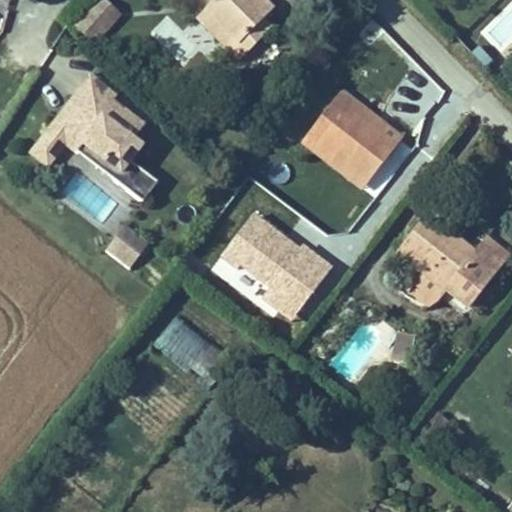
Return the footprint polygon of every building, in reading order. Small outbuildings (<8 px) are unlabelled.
[(95,40),(117,15),(99,0),(78,24),(95,40)] [(261,0),(212,0),(214,1),(205,10),(240,44),(263,21),(273,11),(261,0)] [(240,44),(205,10),(197,18),(240,61),(271,30),(263,21),(240,44)] [(130,141),(142,126),(110,102),(114,97),(89,79),(68,106),(78,114),(69,127),(59,119),(32,154),(35,158),(38,162),(42,164),(48,166),(64,144),(78,154),(91,152),(119,174),(113,182),(142,203),(157,184),(129,162),(140,148),(130,141)] [(374,120),(340,93),(334,100),(334,101),(395,148),(401,141),(374,120)] [(395,148),(334,101),(307,136),(368,184),(395,148)] [(69,127),(78,114),(68,106),(59,119),(69,127)] [(368,184),(307,136),(302,142),(364,189),(368,184)] [(119,174),(91,152),(78,154),(113,182),(119,174)] [(467,308),(503,262),(482,245),(474,256),(426,218),(398,254),(399,254),(448,292),(467,308)] [(125,251),(137,235),(125,226),(113,242),(125,251)] [(207,267),(225,243),(208,229),(189,253),(207,267)] [(129,271),(141,254),(138,251),(145,242),(137,235),(125,251),(113,242),(105,252),(129,271)] [(506,257),(486,240),(482,245),(503,262),(506,257)] [(141,254),(149,244),(145,242),(138,251),(141,254)] [(225,243),(207,267),(247,298),(265,274),(225,243)] [(467,308),(448,292),(443,299),(462,314),(467,308)] [(198,382),(222,356),(178,316),(153,342),(198,382)] [(411,355),(415,338),(399,334),(395,353),(410,357),(411,355)] [(408,366),(410,357),(395,353),(393,363),(408,366)] [(414,367),(417,356),(411,355),(410,357),(408,366),(414,367)] [(461,434),(438,414),(431,422),(454,442),(461,434)]
